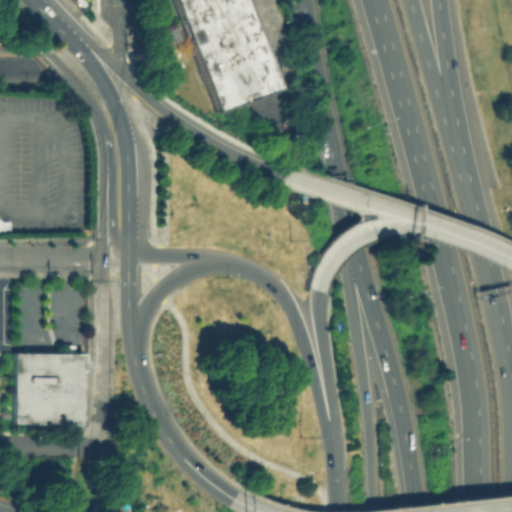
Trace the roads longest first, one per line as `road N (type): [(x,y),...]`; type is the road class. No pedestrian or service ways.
road 1 (motorway): [(427,189),(475,383),(492,511)]
road 2 (motorway): [(346,223),(426,511)]
road 3 (motorway): [(346,223),(381,511)]
road 4 (primary): [(201,262),(243,267),(283,297),(332,446)]
road 5 (primary): [(288,172),(186,122),(90,53)]
road 6 (motorway): [(299,0),(346,223)]
road 7 (motorway): [(511,392),(464,177)]
road 8 (trunk): [(128,256),(122,116),(90,53)]
road 9 (trunk): [(231,498),(190,466),(157,423),(130,335)]
road 10 (motorway): [(373,0),(427,189)]
road 11 (primary): [(456,235),(288,172)]
road 12 (primary): [(0,0),(72,78),(100,142)]
road 13 (residential): [(100,261),(95,431)]
road 14 (primary): [(456,235),(402,227),(360,235),(338,250),(318,291)]
road 15 (primary): [(318,291),(332,446)]
road 16 (primary): [(100,142),(111,159),(111,244),(128,256)]
